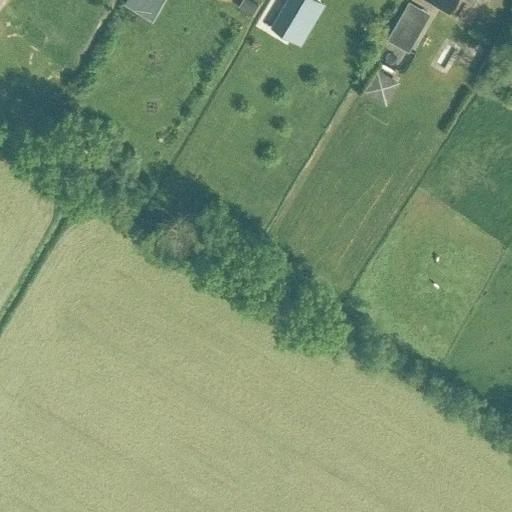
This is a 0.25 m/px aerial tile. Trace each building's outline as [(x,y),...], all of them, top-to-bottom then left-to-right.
[(250,0),(241,0),(238,6),(251,14),(258,4),(250,0)] [(285,0),(269,26),(290,39),(313,0),(285,0)] [(431,0),(448,10),(453,0),(469,0),(473,2),(474,0),(431,0)] [(409,4),(390,37),(406,46),(425,14),(409,4)] [(363,63),(369,55),(356,45),(350,53),(363,63)] [(511,47),(500,68),(511,74),(511,47)] [(361,90),(385,103),(388,97),(365,83),(361,90)] [(88,166),(83,175),(94,182),(99,173),(88,166)]
